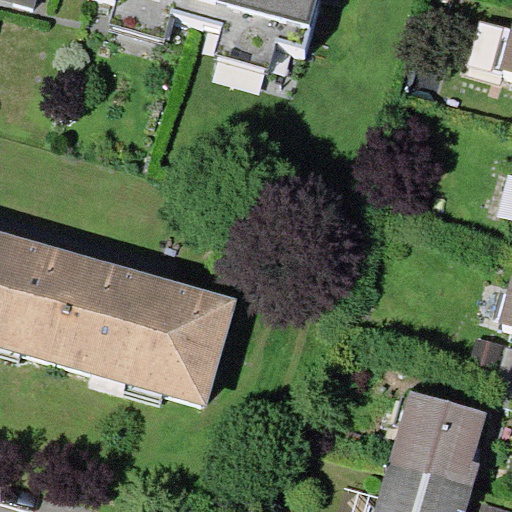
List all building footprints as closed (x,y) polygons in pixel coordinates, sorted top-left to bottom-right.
[(37,0),(0,0),(0,6),(33,16),(37,0)] [(305,0),(118,0),(292,48),(305,0)] [(511,0),(504,0),(481,79),(511,87),(511,0)] [(511,237),(484,328),(511,336),(511,237)] [(222,313),(0,244),(0,357),(190,417),(222,313)] [(511,356),(500,354),(485,411),(511,417),(511,356)] [(446,511),(472,423),(398,402),(366,511),(446,511)]
